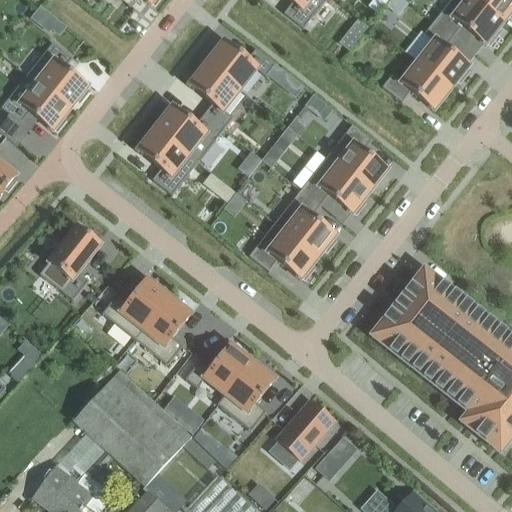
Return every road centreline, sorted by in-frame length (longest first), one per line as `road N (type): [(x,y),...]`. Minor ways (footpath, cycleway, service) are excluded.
road 1 (residential): [(306,354),(56,156)]
road 2 (residential): [(306,354),(478,130)]
road 3 (residential): [(493,511),(306,354)]
road 4 (residential): [(186,0),(56,156)]
